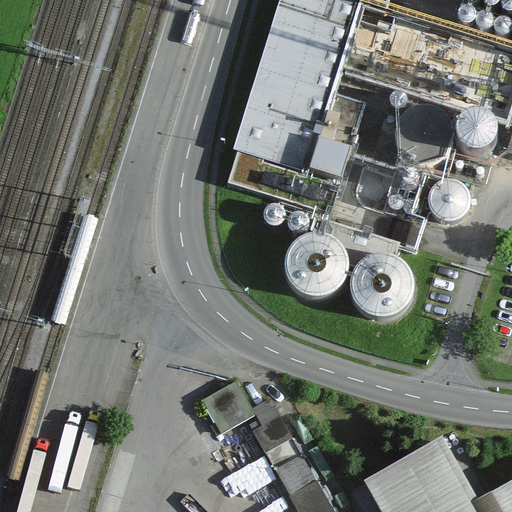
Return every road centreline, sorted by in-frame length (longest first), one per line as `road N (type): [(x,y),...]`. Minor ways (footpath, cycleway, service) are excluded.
road 1 (tertiary): [(511,411),(439,402),(291,359),(244,336),(210,303),(188,266),(178,200),(231,0)]
road 2 (unknown): [(210,303),(145,422),(110,511)]
